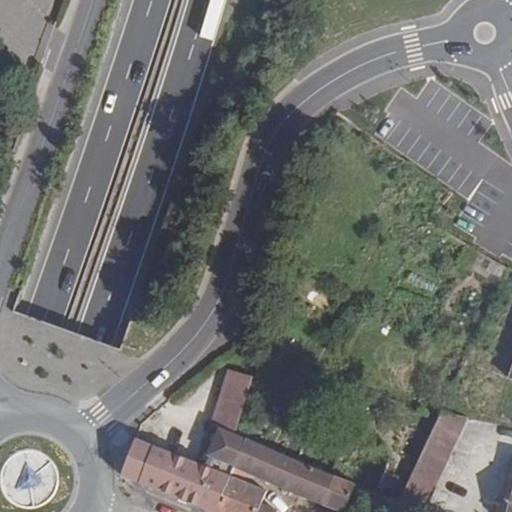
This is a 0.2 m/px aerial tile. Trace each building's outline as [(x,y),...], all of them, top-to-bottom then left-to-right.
[(235,424),(251,376),(225,368),(210,415),(235,424)] [(422,511),(466,418),(441,413),(437,421),(395,507),(410,511),(422,511)] [(208,511),(214,511),(246,439),(238,436),(218,429),(202,465),(136,437),(121,475),(208,511)] [(248,486),(253,476),(324,505),(334,476),(334,475),(329,474),(246,439),(214,511),(274,511),(260,505),(265,493),(248,486)] [(324,505),(339,511),(345,511),(356,487),(334,476),(324,505)]
